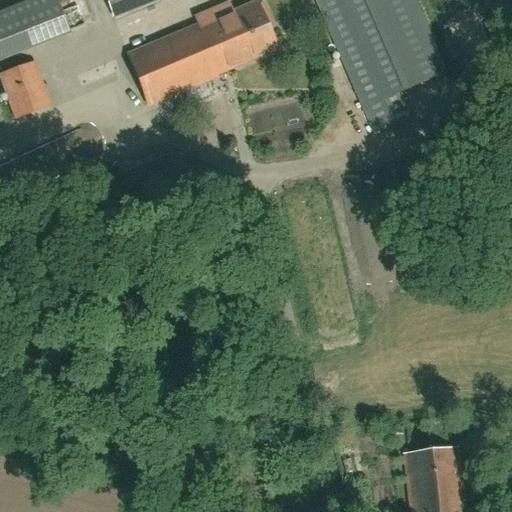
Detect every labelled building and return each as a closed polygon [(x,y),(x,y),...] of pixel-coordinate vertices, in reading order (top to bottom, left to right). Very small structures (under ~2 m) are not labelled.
[(38,0),(0,15),(0,60),(69,33),(55,0),(38,0)] [(105,0),(113,19),(161,0),(105,0)] [(412,0),(316,0),(374,133),(407,119),(397,95),(445,74),(412,0)] [(258,4),(257,2),(198,28),(197,27),(127,56),(148,107),(219,78),(218,77),(278,51),(265,21),(269,19),(263,2),(258,4)] [(35,64),(0,77),(0,80),(15,120),(50,106),(35,64)] [(166,156),(120,176),(130,199),(176,179),(166,156)] [(179,414),(221,368),(192,341),(150,387),(179,414)] [(462,511),(456,452),(405,458),(411,511),(462,511)]
